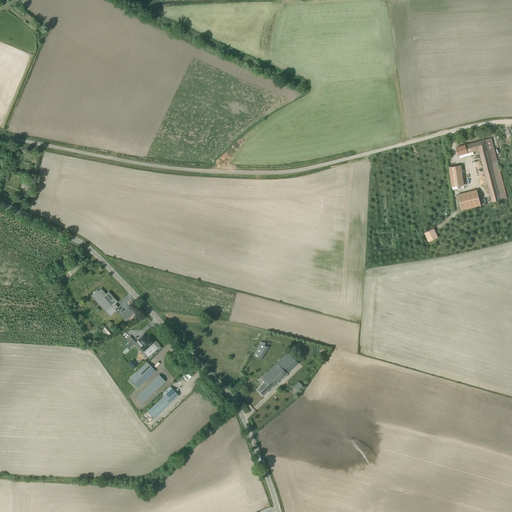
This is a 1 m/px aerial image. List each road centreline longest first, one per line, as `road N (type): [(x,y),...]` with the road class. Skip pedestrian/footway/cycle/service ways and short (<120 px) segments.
road 1 (unclassified): [(0,136),(176,169),(264,172),(499,122)]
road 2 (unclassified): [(276,511),(252,440),(219,382),(97,257),(0,204)]
